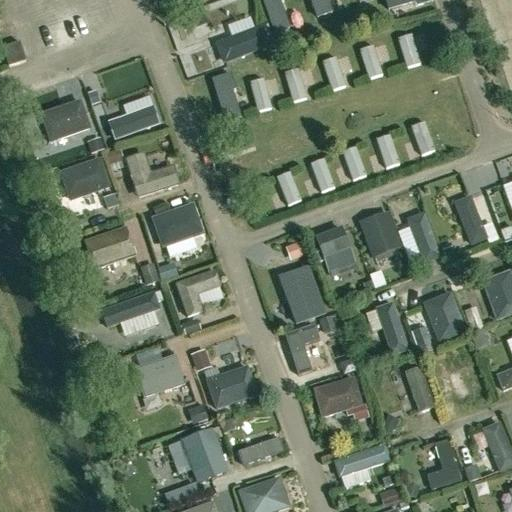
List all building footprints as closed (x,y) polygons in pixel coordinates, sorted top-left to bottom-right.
[(260,0),(274,36),(288,30),(277,0),(260,0)] [(326,0),(310,0),(317,20),(332,15),(326,0)] [(385,0),(389,13),(431,0),(385,0)] [(202,9),(189,14),(195,29),(208,24),(202,9)] [(275,49),(267,28),(219,46),(227,68),(275,49)] [(398,41),(407,70),(420,66),(411,37),(398,41)] [(25,64),(20,45),(3,50),(9,69),(25,64)] [(382,77),(372,48),(359,53),(369,82),(382,77)] [(332,93),(345,89),(335,60),(323,64),(332,93)] [(298,73),(285,77),(294,105),(306,101),(298,73)] [(227,78),(210,83),(223,124),(240,119),(227,78)] [(263,81),(250,85),(257,114),(271,110),(263,81)] [(41,116),(51,143),(89,130),(79,103),(41,116)] [(113,131),(151,118),(146,103),(108,116),(113,131)] [(422,161),(435,156),(424,124),(411,129),(422,161)] [(386,171),(399,166),(388,137),(376,141),(386,171)] [(353,182),(365,178),(355,150),(342,154),(353,182)] [(126,164),(138,199),(178,186),(172,170),(151,177),(145,158),(126,164)] [(323,161),(311,166),(322,195),(334,190),(323,161)] [(62,175),(71,202),(109,189),(100,162),(62,175)] [(288,208),(301,203),(289,174),(277,179),(288,208)] [(486,242),(470,200),(454,206),(471,248),(486,242)] [(167,216),(153,221),(163,249),(203,235),(193,207),(167,216)] [(376,259),(378,264),(399,256),(398,252),(402,251),(388,214),(362,224),(374,260),(376,259)] [(419,261),(422,260),(425,265),(440,260),(423,217),(408,223),(415,240),(404,244),(410,259),(413,258),(415,262),(419,261)] [(339,224),(312,235),(328,277),(355,267),(339,224)] [(135,257),(125,231),(85,245),(95,272),(135,257)] [(298,262),(314,257),(311,247),(295,253),(298,262)] [(177,278),(173,266),(158,270),(162,282),(177,278)] [(308,270),(280,280),(298,327),(319,319),(325,317),(308,270)] [(482,283),(497,324),(511,318),(511,281),(509,274),(482,283)] [(201,314),(196,298),(220,290),(214,275),(176,288),(187,319),(201,314)] [(159,311),(154,296),(153,294),(101,312),(108,329),(122,324),(159,311)] [(440,346),(465,336),(449,296),(424,306),(440,346)] [(376,312),(377,314),(366,318),(372,335),(383,331),(392,357),(407,352),(391,307),(376,312)] [(328,316),(325,317),(319,319),(325,335),(334,332),(328,316)] [(321,341),(316,328),(298,334),(286,338),(290,352),(299,380),(312,375),(303,347),(321,341)] [(106,349),(93,353),(98,365),(110,361),(106,349)] [(211,349),(199,353),(206,375),(219,371),(211,349)] [(247,356),(227,361),(230,372),(250,366),(247,356)] [(163,364),(136,373),(145,399),(182,386),(174,360),(162,364),(163,364)] [(418,367),(404,372),(419,414),(433,409),(418,367)] [(460,372),(472,406),(485,401),(472,367),(460,372)] [(246,370),(220,380),(206,385),(216,411),(256,397),(246,370)] [(511,372),(497,378),(503,393),(511,389),(511,372)] [(322,419),(361,407),(354,381),(315,393),(322,419)] [(511,471),(511,459),(499,427),(482,433),(499,476),(511,471)] [(181,441),(197,485),(226,475),(210,430),(181,441)] [(284,456),(279,441),(239,454),(245,469),(284,456)] [(427,479),(432,492),(461,483),(456,467),(449,444),(435,448),(443,474),(427,479)] [(372,484),(368,473),(390,466),(385,449),(335,466),(340,482),(344,494),(372,484)] [(394,485),(391,477),(381,480),(384,489),(394,485)] [(279,511),(289,509),(279,482),(240,495),(245,511),(279,511)] [(415,500),(419,489),(410,485),(406,497),(415,500)]
